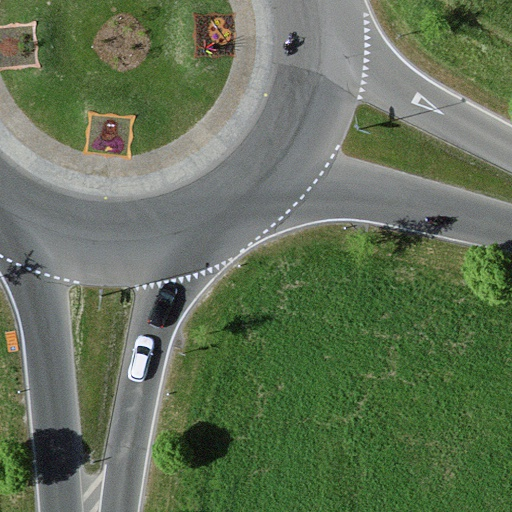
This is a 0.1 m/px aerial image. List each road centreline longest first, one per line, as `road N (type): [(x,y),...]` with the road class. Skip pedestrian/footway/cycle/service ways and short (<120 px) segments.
road 1 (secondary): [(93,511),(104,242)]
road 2 (secondary): [(265,178),(376,192),(511,229)]
road 3 (secondary): [(511,149),(323,42)]
road 4 (secondary): [(104,242),(191,227),(265,178)]
road 5 (secondary): [(265,178),(306,115),(323,42)]
